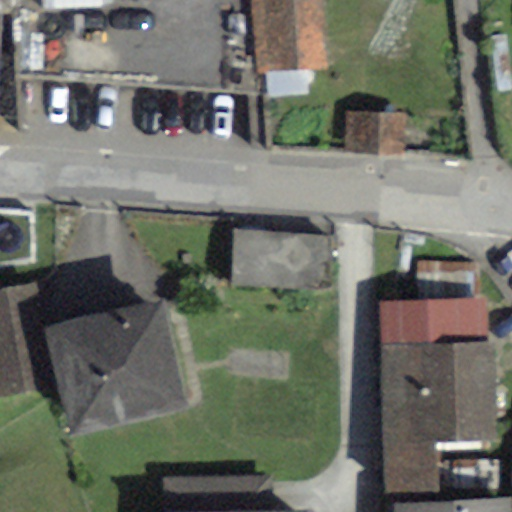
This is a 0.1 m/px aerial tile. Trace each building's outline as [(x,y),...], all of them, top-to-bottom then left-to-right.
[(323,0),(256,0),(260,70),(327,66),(323,0)] [(403,112),(345,110),(344,150),(402,152),(403,112)] [(332,233),(230,228),(228,281),(329,286),(332,233)] [(38,279),(0,286),(0,389),(58,378),(67,421),(188,398),(167,288),(44,312),(38,279)] [(377,302),(379,350),(486,345),(484,297),(377,302)] [(486,345),(379,350),(386,496),(437,494),(435,442),(497,438),(492,344),(486,345)] [(509,511),(509,499),(393,505),(393,511),(509,511)]
